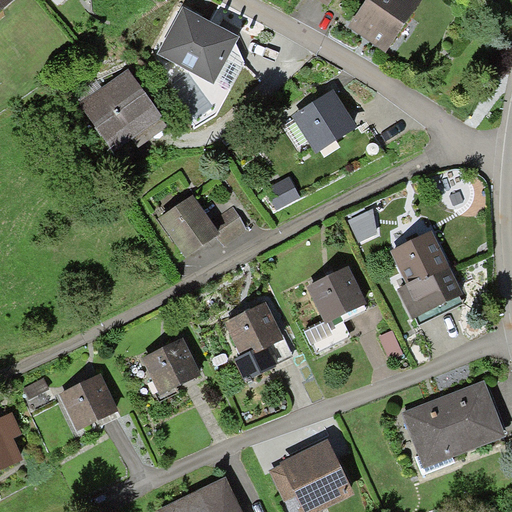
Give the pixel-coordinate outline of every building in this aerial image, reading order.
[(0,0),(0,13),(15,0),(0,0)] [(367,0),(350,27),(367,39),(387,52),(422,0),(367,0)] [(224,4),(211,21),(231,35),(243,17),(224,4)] [(184,10),(158,56),(213,87),(239,40),(222,31),(184,10)] [(241,51),(226,76),(237,82),(252,57),(241,51)] [(129,71),(77,107),(111,155),(162,119),(143,85),(129,71)] [(325,98),(294,119),(316,153),(354,128),(332,94),(325,98)] [(289,178),(266,190),(276,211),(300,199),(289,178)] [(210,222),(192,197),(158,221),(186,261),(218,239),(223,248),(248,232),(232,207),(210,222)] [(377,215),(358,217),(361,239),(380,237),(377,215)] [(463,297),(431,232),(412,242),(390,252),(407,286),(397,291),(412,322),(463,297)] [(349,268),(307,288),(325,326),(367,306),(349,268)] [(285,342),(266,304),(247,313),(224,325),(241,359),(234,362),(246,385),(277,369),(267,350),(285,342)] [(163,350),(142,360),(160,398),(202,378),(183,340),(163,350)] [(83,384),(59,396),(77,433),(120,413),(101,376),(83,384)] [(40,382),(22,392),(27,402),(45,392),(40,382)] [(480,386),(402,417),(422,469),(500,439),(480,386)] [(0,420),(0,473),(24,463),(13,440),(22,436),(12,415),(0,420)] [(325,446),(279,468),(293,496),(300,511),(316,511),(349,496),(325,446)] [(283,500),(293,496),(279,468),(269,473),(283,500)] [(234,511),(222,484),(162,511),(234,511)]
